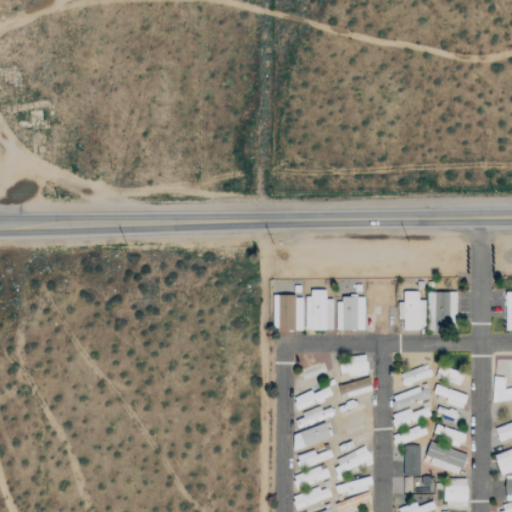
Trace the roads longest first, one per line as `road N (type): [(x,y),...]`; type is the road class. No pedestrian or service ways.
road 1 (residential): [(478,216),(479,343),(511,343),(281,344),(479,343)]
road 2 (primary): [(511,215),(0,224)]
road 3 (residential): [(479,343),(480,511)]
road 4 (residential): [(382,344),(381,511)]
